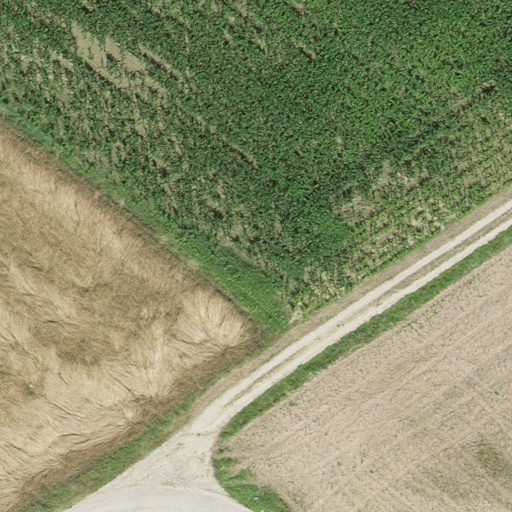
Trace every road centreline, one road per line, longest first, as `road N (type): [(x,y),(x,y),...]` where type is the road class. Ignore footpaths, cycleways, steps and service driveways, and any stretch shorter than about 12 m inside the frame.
road 1 (track): [(158,462),(511,199)]
road 2 (track): [(84,511),(158,462),(233,511)]
